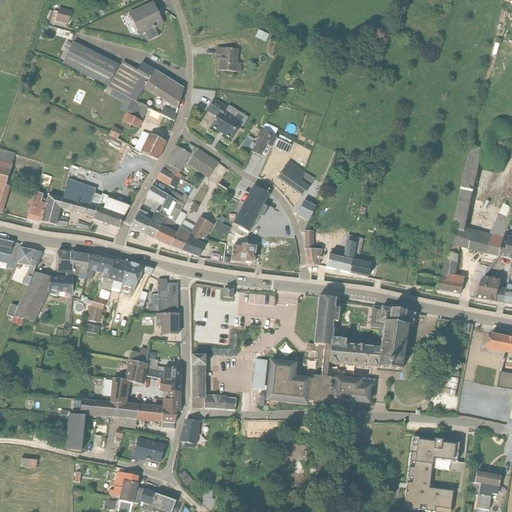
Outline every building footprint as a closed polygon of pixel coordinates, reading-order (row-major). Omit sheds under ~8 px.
[(155,12),(156,12),(153,3),(128,14),(138,36),(145,33),(146,33),(147,35),(154,32),(153,29),(154,29),(161,25),(155,12)] [(52,13),(49,24),(65,28),(66,25),(67,26),(71,12),(58,9),(57,14),(52,13)] [(146,33),(145,33),(148,41),(157,37),(154,29),(153,29),(154,32),(147,35),(146,33)] [(258,30),(254,38),(265,43),(269,35),(258,30)] [(64,49),(60,58),(64,60),(62,65),(112,90),(136,102),(143,90),(177,109),(183,89),(142,63),(137,71),(122,62),(120,67),(73,43),(72,45),(66,42),(63,49),(64,49)] [(216,48),(216,56),(220,56),(219,71),(240,73),(241,63),(237,63),(238,50),(216,48)] [(334,71),(330,80),(337,83),(341,74),(334,71)] [(136,102),(112,90),(109,96),(124,103),(121,110),(125,112),(121,121),(138,130),(141,122),(147,108),(136,102)] [(241,124),(233,118),(232,115),(225,110),(226,108),(213,100),(212,100),(206,110),(206,111),(207,111),(217,117),(211,126),(210,127),(211,127),(219,132),(220,130),(224,133),(223,134),(231,139),(231,140),(241,124)] [(163,107),(160,115),(173,122),(176,113),(163,107)] [(233,118),(241,124),(243,126),(248,119),(237,111),(233,118)] [(271,148),(276,138),(276,137),(274,136),(277,129),(265,124),(251,153),(259,157),(265,145),(271,148)] [(113,127),(108,136),(116,141),(121,131),(113,127)] [(140,152),(148,135),(142,132),(134,149),(140,152)] [(148,135),(140,152),(156,161),(165,142),(148,135)] [(248,136),(242,145),(249,150),(253,144),(252,143),(254,140),(248,136)] [(276,138),(271,148),(287,155),(291,145),(276,138)] [(163,171),(179,180),(183,182),(185,178),(178,174),(190,154),(176,146),(165,164),(166,165),(163,171)] [(499,258),(505,232),(511,218),(511,208),(503,205),(489,235),(465,228),(482,149),(469,146),(453,230),(435,291),(459,296),(462,278),(454,276),(458,264),(458,255),(460,248),(469,251),(481,254),(499,258)] [(197,149),(186,165),(208,179),(218,163),(197,149)] [(0,214),(1,214),(8,187),(5,187),(14,155),(0,150),(0,214)] [(294,165),(288,161),(276,179),(289,188),(295,180),(301,171),(297,167),(294,165)] [(238,181),(220,169),(210,185),(228,196),(238,181)] [(179,180),(163,171),(162,170),(158,176),(157,179),(175,189),(179,180)] [(295,180),(289,188),(302,197),(309,188),(300,182),(304,173),(301,171),(295,180)] [(300,182),(309,188),(314,179),(304,173),(300,182)] [(42,175),(39,182),(49,185),(51,178),(42,175)] [(259,213),(268,196),(268,195),(252,186),(232,225),(248,234),(259,213)] [(185,203),(189,197),(183,193),(182,197),(167,189),(164,194),(151,187),(146,197),(161,205),(166,196),(183,206),(185,203)] [(62,199),(83,204),(86,193),(69,188),(69,191),(64,190),(62,199)] [(189,197),(185,203),(188,204),(197,190),(194,188),(189,197)] [(40,223),(46,200),(42,199),(43,195),(34,193),(26,219),(28,220),(39,223),(40,223)] [(94,193),(91,205),(96,206),(99,195),(94,193)] [(96,208),(93,218),(92,220),(118,229),(120,225),(123,218),(130,206),(101,195),(96,208)] [(46,200),(40,223),(55,226),(66,227),(67,221),(57,219),(59,209),(93,218),(96,208),(83,204),(62,199),(47,196),(46,200)] [(158,213),(165,218),(174,223),(180,212),(183,206),(166,196),(161,205),(158,213)] [(268,196),(259,213),(276,221),(281,210),(273,200),(268,196)] [(303,202),(296,216),(308,222),(315,207),(303,202)] [(193,203),(190,210),(195,213),(199,206),(193,203)] [(143,235),(151,221),(145,219),(147,214),(139,210),(130,229),(143,235)] [(151,221),(143,235),(153,240),(165,218),(158,213),(155,212),(151,221)] [(180,212),(174,223),(180,226),(186,216),(180,212)] [(165,218),(153,240),(169,247),(176,233),(170,231),(174,223),(165,218)] [(176,233),(169,247),(181,252),(189,238),(202,245),(205,240),(213,226),(198,218),(194,227),(184,221),(176,233)] [(313,232),(304,232),(304,251),(307,264),(317,267),(318,267),(321,251),(313,250),(313,232)] [(505,232),(499,258),(510,260),(511,254),(511,248),(507,247),(509,237),(511,237),(511,232),(511,233),(511,234),(505,232)] [(189,238),(181,252),(198,258),(207,241),(205,240),(202,245),(189,238)] [(353,256),(359,257),(362,241),(356,239),(355,244),(346,242),(343,255),(336,253),(335,258),(328,256),(325,268),(349,274),(353,256)] [(0,241),(0,262),(6,264),(6,267),(14,269),(15,265),(20,249),(20,246),(0,241)] [(232,247),(230,263),(239,264),(240,263),(240,262),(250,263),(251,265),(254,262),(253,261),(255,247),(240,246),(240,248),(232,247)] [(20,249),(15,265),(29,267),(25,275),(21,284),(27,287),(33,273),(42,254),(20,249)] [(65,278),(72,278),(73,279),(73,276),(78,277),(78,274),(86,275),(86,271),(88,257),(57,252),(56,272),(65,272),(65,278)] [(499,258),(481,254),(478,262),(471,282),(469,291),(469,298),(476,299),(481,281),(484,277),(499,258)] [(353,256),(349,274),(367,278),(370,264),(365,263),(366,259),(359,257),(353,256)] [(88,257),(86,271),(93,273),(98,274),(99,274),(103,259),(88,257)] [(103,259),(99,274),(102,275),(102,279),(103,279),(108,280),(112,262),(103,259)] [(108,280),(103,279),(101,286),(100,289),(119,293),(119,291),(126,265),(112,261),(112,262),(108,280)] [(126,265),(119,291),(131,295),(138,281),(141,273),(143,268),(126,263),(126,265)] [(18,307),(13,319),(10,324),(21,327),(23,321),(33,323),(48,294),(58,297),(70,299),(70,295),(72,295),(72,278),(65,278),(63,279),(57,279),(50,278),(33,273),(27,287),(18,307)] [(481,281),(476,299),(497,303),(500,288),(501,281),(484,277),(481,281)] [(152,307),(150,307),(147,307),(147,315),(155,315),(177,315),(176,296),(176,285),(166,285),(165,281),(157,281),(157,295),(152,296),(152,307)] [(223,289),(222,298),(231,299),(232,291),(223,289)] [(92,303),(91,306),(90,308),(86,321),(99,324),(102,311),(105,301),(107,301),(109,293),(100,290),(98,298),(95,297),(92,303)] [(141,292),(136,307),(142,309),(147,294),(141,292)] [(91,306),(92,303),(86,301),(87,299),(81,296),(79,301),(80,301),(91,306)] [(381,309),(377,330),(382,330),(378,349),(345,346),(345,341),(340,341),(340,339),(332,339),(333,329),(331,329),(332,323),(337,323),(338,309),(333,309),(334,300),(322,298),(318,298),(312,345),(307,345),(306,352),(315,353),(315,360),(314,360),(314,361),(316,361),(315,377),(312,377),(312,379),(295,376),(296,364),(270,362),(265,401),(306,405),(306,402),(313,403),(313,404),(322,405),(322,401),(329,402),(329,404),(353,407),(354,403),(368,404),(370,386),(361,385),(361,381),(333,378),(333,380),(330,379),(325,378),(325,376),(326,377),(327,366),(327,364),(328,364),(328,365),(400,371),(400,370),(402,370),(402,369),(400,368),(401,362),(403,362),(403,360),(402,360),(402,354),(404,354),(404,352),(403,352),(404,345),(405,346),(405,344),(404,344),(405,337),(406,337),(407,336),(405,335),(406,329),(408,329),(408,328),(411,328),(414,315),(381,309)] [(13,319),(18,307),(10,305),(6,316),(13,319)] [(377,330),(381,309),(379,308),(373,307),(372,307),(368,329),(377,330)] [(177,315),(155,315),(155,328),(160,327),(160,336),(177,336),(177,315)] [(85,324),(83,332),(98,335),(99,327),(85,324)] [(465,325),(463,334),(470,335),(472,326),(465,325)] [(511,338),(509,338),(489,335),(489,337),(486,351),(511,355),(511,374),(500,372),(497,388),(511,390),(511,338)] [(128,362),(147,366),(148,354),(149,351),(140,349),(139,353),(131,352),(128,362)] [(147,366),(145,377),(160,379),(170,381),(170,392),(179,393),(180,370),(157,369),(158,361),(154,360),(155,355),(148,354),(147,366)] [(205,399),(205,396),(204,357),(191,357),(191,399),(205,399)] [(125,383),(129,383),(143,386),(145,377),(147,366),(128,362),(124,381),(125,381),(125,383)] [(265,391),(268,363),(256,362),(253,390),(265,391)] [(111,381),(110,398),(109,403),(122,404),(126,404),(129,383),(125,383),(125,381),(124,381),(111,379),(111,381)] [(170,381),(160,379),(158,392),(167,393),(170,392),(170,381)] [(110,398),(111,381),(103,381),(102,397),(110,398)] [(205,399),(191,399),(191,402),(192,409),(204,409),(234,411),(235,399),(226,399),(226,397),(205,396),(205,399)] [(109,417),(109,403),(81,400),(79,414),(96,416),(109,417)] [(162,408),(162,411),(176,412),(179,412),(179,401),(167,402),(162,402),(162,408)] [(109,403),(109,417),(136,420),(137,405),(136,405),(126,404),(122,404),(109,403)] [(137,405),(136,420),(147,421),(161,422),(162,411),(162,408),(154,407),(140,405),(137,405)] [(162,411),(161,422),(175,424),(176,412),(162,411)] [(66,444),(82,445),(84,417),(68,415),(66,444)] [(184,423),(179,442),(184,443),(184,447),(194,449),(199,423),(198,422),(186,420),(185,421),(184,423)] [(337,421),(337,433),(339,433),(339,434),(358,435),(359,423),(337,421)] [(450,429),(449,435),(460,437),(461,430),(450,429)] [(117,430),(115,437),(121,439),(123,432),(117,430)] [(412,437),(403,509),(427,511),(450,511),(452,492),(428,490),(432,460),(456,462),(459,444),(412,437)] [(137,439),(132,458),(140,460),(141,458),(160,463),(164,446),(137,439)] [(20,459),(19,467),(35,469),(36,461),(20,459)] [(185,472),(179,476),(186,486),(193,482),(185,472)] [(123,481),(137,484),(138,477),(125,474),(125,475),(117,473),(113,491),(108,490),(107,497),(111,497),(112,496),(119,498),(123,481)] [(471,473),(469,483),(473,484),(479,485),(475,509),(478,510),(477,511),(484,511),(485,511),(487,511),(490,495),(496,496),(499,478),(471,473)] [(112,496),(111,497),(111,500),(108,499),(107,501),(103,500),(101,510),(113,511),(113,510),(116,511),(117,511),(124,511),(128,511),(130,503),(133,504),(133,503),(136,490),(137,484),(123,481),(119,498),(112,496)] [(136,490),(133,503),(138,504),(143,490),(138,489),(138,491),(136,490)] [(143,490),(138,504),(137,508),(148,511),(155,494),(143,489),(143,490)] [(155,494),(148,511),(151,511),(171,511),(175,502),(155,494)]
